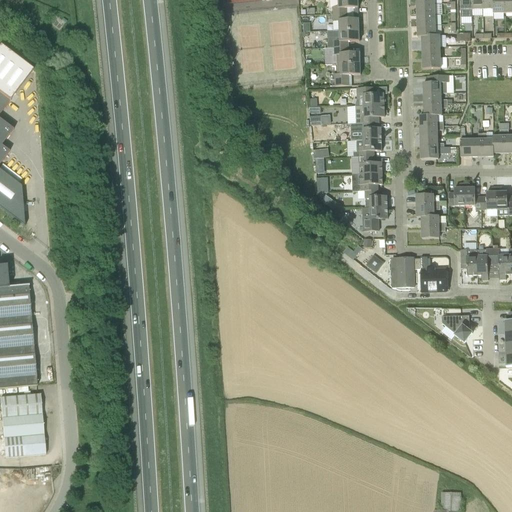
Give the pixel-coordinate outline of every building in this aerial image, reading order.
[(358,9),(357,0),(337,0),(338,7),(332,8),(332,15),(358,14),(358,9)] [(460,0),(461,11),(472,11),(472,0),(460,0)] [(472,0),(472,11),(483,11),(482,0),(472,0)] [(493,11),(493,15),(494,15),(493,0),(482,0),(483,11),(493,11)] [(493,0),(494,15),(505,15),(504,0),(493,0)] [(417,17),(436,16),(435,5),(417,6),(417,17)] [(339,22),(339,32),(359,31),(359,24),(359,20),(358,20),(358,14),(332,15),(333,23),(339,22)] [(436,16),(417,17),(417,27),(436,27),(436,16)] [(440,37),(440,36),(436,36),(436,27),(417,27),(418,38),(440,37)] [(333,41),(334,48),(349,48),(349,43),(359,43),(359,31),(339,32),(335,32),(335,41),(333,41)] [(422,49),(440,48),(440,37),(418,38),(418,39),(422,39),(422,49)] [(360,58),(360,54),(349,54),(349,48),(334,48),(334,56),(336,56),(337,65),(360,64),(360,58)] [(440,48),(422,49),(423,59),(440,59),(440,48)] [(423,59),(423,71),(441,70),(447,70),(446,59),(440,59),(423,59)] [(335,75),(335,87),(349,87),(349,76),(360,76),(360,64),(337,65),(337,75),(335,75)] [(423,96),(441,95),(440,88),(447,88),(446,84),(440,84),(423,84),(423,96)] [(372,90),(357,90),(357,101),(355,107),(355,108),(385,107),(384,95),(372,96),(372,90)] [(0,114),(10,102),(0,94),(0,164),(10,152),(2,146),(14,130),(0,119),(0,114)] [(423,96),(424,106),(447,105),(447,101),(441,101),(441,95),(423,96)] [(441,117),(441,112),(441,110),(447,110),(447,105),(424,106),(424,117),(419,117),(441,117)] [(384,112),(385,112),(385,107),(355,108),(355,107),(347,108),(348,125),(356,125),(379,124),(379,118),(385,118),(384,112)] [(323,117),(323,126),(332,126),(331,116),(323,117)] [(321,117),(310,118),(311,126),(322,125),(321,117)] [(419,117),(420,128),(443,127),(443,123),(437,123),(437,117),(441,117),(419,117)] [(356,142),(357,142),(382,141),(381,130),(379,130),(379,124),(356,125),(350,126),(351,142),(356,142)] [(494,155),(504,155),(504,124),(499,124),(499,131),(500,138),(493,138),(493,158),(494,158),(494,155)] [(420,128),(420,139),(437,138),(437,132),(443,132),(443,127),(420,128)] [(460,159),(472,158),(471,141),(465,141),(465,135),(460,135),(461,141),(460,141),(460,159)] [(472,158),(483,158),(482,135),(478,135),(478,141),(471,141),(472,158)] [(483,158),(493,158),(493,138),(493,141),(487,141),(486,135),(482,135),(483,158)] [(420,139),(421,150),(444,149),(444,145),(438,145),(437,138),(420,139)] [(374,153),(382,152),(382,141),(357,142),(357,153),(354,153),(354,159),(360,159),(374,158),(374,153)] [(421,150),(421,161),(438,160),(438,156),(450,155),(450,149),(444,149),(421,150)] [(383,175),(382,164),(375,164),(374,158),(360,159),(361,176),(383,175)] [(383,175),(361,176),(352,176),(352,193),(365,193),(370,192),(378,192),(378,186),(383,186),(383,175)] [(449,207),(466,207),(465,185),(460,185),(460,190),(454,190),(454,195),(449,195),(449,207)] [(470,185),(465,185),(466,207),(476,207),(475,211),(482,211),(482,197),(475,198),(475,189),(470,189),(470,185)] [(486,194),(486,197),(482,197),(482,211),(487,211),(498,211),(498,189),(492,189),(492,194),(486,194)] [(502,189),(498,189),(498,211),(498,217),(508,217),(511,216),(511,196),(507,197),(507,193),(502,193),(502,189)] [(370,192),(365,193),(366,200),(366,203),(370,203),(370,209),(388,209),(387,198),(379,198),(378,192),(370,192)] [(416,196),(416,208),(440,207),(440,203),(434,203),(433,196),(416,196)] [(325,205),(329,208),(334,202),(329,199),(325,205)] [(440,211),(440,207),(416,208),(417,218),(439,218),(439,217),(434,217),(434,211),(440,211)] [(388,209),(370,209),(362,209),(363,233),(379,232),(379,221),(388,220),(388,209)] [(422,219),(422,229),(445,228),(445,224),(439,224),(439,218),(417,218),(417,219),(422,219)] [(445,233),(445,228),(422,229),(422,240),(439,240),(439,233),(445,233)] [(343,253),(353,261),(362,250),(359,248),(358,247),(354,253),(348,248),(343,253)] [(486,257),(477,257),(478,277),(488,277),(488,266),(493,266),(493,250),(486,250),(486,257)] [(498,250),(493,250),(493,266),(499,265),(499,281),(506,281),(506,276),(509,276),(509,256),(500,256),(500,250),(498,250)] [(478,277),(477,257),(477,251),(461,251),(461,266),(467,266),(467,277),(478,277)] [(376,275),(384,264),(384,263),(374,256),(366,267),(376,275)] [(396,258),(391,258),(391,287),(413,288),(413,259),(413,258),(396,258)] [(421,273),(422,294),(447,293),(449,292),(449,290),(449,262),(449,260),(447,258),(446,258),(428,259),(429,272),(421,273)] [(0,389),(36,387),(37,387),(28,287),(0,289),(0,389)] [(469,319),(442,318),(442,326),(455,336),(454,337),(463,345),(471,336),(470,335),(470,329),(468,329),(468,326),(469,326),(469,319)] [(46,455),(40,395),(0,399),(5,459),(46,455)] [(442,508),(435,508),(435,511),(462,511),(463,491),(442,490),(442,508)]
